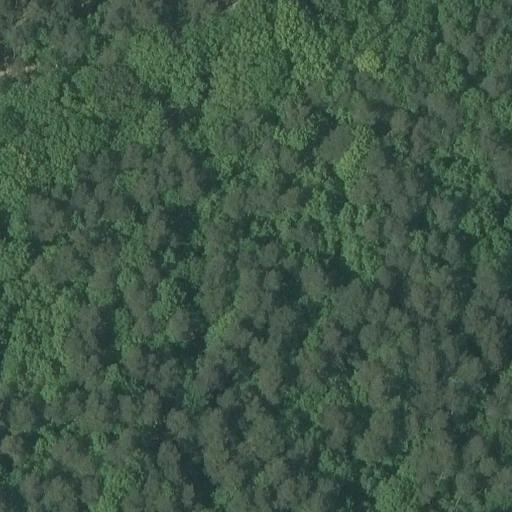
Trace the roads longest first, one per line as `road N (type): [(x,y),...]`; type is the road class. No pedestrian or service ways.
road 1 (unclassified): [(0,186),(296,76)]
road 2 (unclassified): [(296,76),(488,0)]
